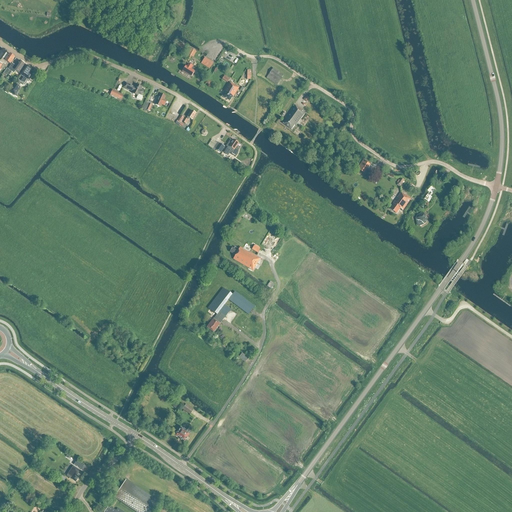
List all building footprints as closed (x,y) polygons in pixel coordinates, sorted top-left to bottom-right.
[(193,58),(196,52),(191,49),(185,60),(188,61),(191,57),(193,58)] [(3,58),(0,61),(0,62),(3,64),(5,65),(7,62),(10,64),(14,58),(9,54),(9,55),(6,53),(3,58)] [(12,64),(8,70),(14,74),(16,71),(19,73),(25,64),(20,61),(16,67),(12,64)] [(192,68),(192,67),(188,64),(186,67),(185,66),(182,72),(191,77),(193,73),(194,74),(196,70),(192,68)] [(24,84),(27,80),(34,70),(27,66),(20,75),(24,78),(21,81),(24,84)] [(277,86),(284,75),(273,68),(267,78),(277,86)] [(126,83),(123,88),(128,91),(128,90),(133,92),(132,94),(137,96),(136,99),(140,101),(142,97),(141,96),(143,92),(141,91),(142,88),(136,85),(135,87),(134,88),(134,87),(130,86),(130,85),(126,83)] [(233,97),(238,88),(230,83),(224,92),(222,97),(229,101),(232,97),(233,97)] [(20,88),(14,84),(9,92),(15,96),(20,88)] [(121,101),(123,95),(112,90),(110,95),(121,101)] [(164,105),(166,101),(163,100),(165,97),(160,94),(155,105),(160,107),(162,104),(164,105)] [(152,105),(148,104),(146,103),(143,109),(145,110),(149,112),(152,105)] [(296,126),(305,114),(302,112),(303,111),(295,105),(285,119),(286,119),(283,124),(292,130),(295,125),(296,126)] [(192,120),(196,114),(191,111),(187,117),(187,118),(186,119),(185,118),(182,122),(185,124),(189,119),(192,120)] [(232,141),(230,140),(225,147),(227,148),(224,153),(228,156),(230,153),(235,156),(237,154),(238,152),(238,149),(235,148),(238,144),(233,140),(232,141)] [(220,153),(224,147),(217,143),(213,148),(220,153)] [(364,160),(359,166),(366,171),(371,164),(364,160)] [(432,185),(428,190),(430,192),(425,198),(429,202),(434,197),(431,195),(436,189),(432,185)] [(403,210),(410,199),(401,193),(393,204),(394,204),(390,210),(397,214),(400,209),(403,210)] [(420,227),(425,224),(427,221),(425,217),(426,216),(424,214),(420,214),(420,215),(418,215),(416,219),(417,225),(420,227)] [(232,248),(229,252),(235,256),(233,259),(252,271),(259,259),(249,253),(249,254),(242,250),(242,249),(240,248),(239,250),(235,247),(234,249),(232,248)] [(261,265),(267,268),(269,262),(263,259),(261,265)] [(271,281),(268,286),(272,290),(276,284),(271,281)] [(213,319),(206,328),(213,333),(219,325),(224,318),(225,318),(218,313),(224,305),(228,300),(231,295),(223,289),(208,309),(212,312),(216,315),(213,320),(213,319)] [(234,292),(228,300),(248,315),(252,309),(254,306),(235,292),(234,292)] [(244,363),(248,359),(242,353),(238,358),(244,363)] [(190,415),(193,410),(186,405),(182,410),(190,415)] [(184,442),(193,430),(189,427),(186,431),(184,430),(184,431),(181,428),(177,433),(176,434),(175,435),(175,436),(176,437),(177,437),(184,442)] [(76,461),(73,465),(83,471),(85,467),(76,461)] [(72,467),(66,477),(71,480),(75,482),(79,477),(77,475),(79,472),(72,467)] [(134,511),(153,511),(160,503),(125,480),(114,498),(134,511)]
